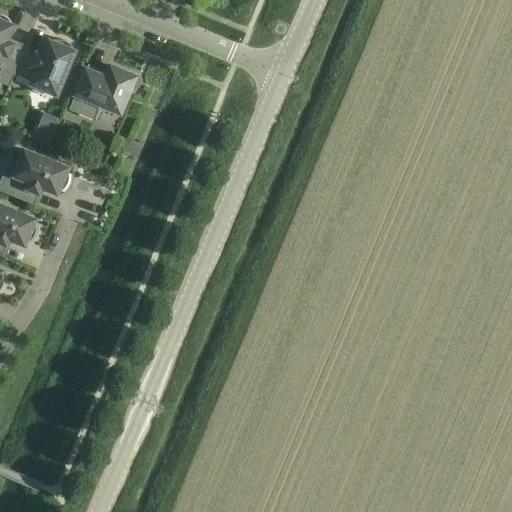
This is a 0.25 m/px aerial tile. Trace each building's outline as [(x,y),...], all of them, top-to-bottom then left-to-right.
[(14,74),(25,48),(6,41),(13,25),(10,24),(11,21),(9,19),(8,18),(5,16),(2,15),(1,14),(0,13),(0,68),(1,69),(0,70),(0,82),(9,86),(14,74)] [(25,48),(14,74),(32,82),(31,84),(57,95),(74,51),(71,50),(72,47),(71,46),(70,45),(68,42),(67,42),(64,40),(61,39),(58,39),(56,39),(53,39),(52,42),(49,40),(43,56),(25,48)] [(124,71),(110,65),(105,77),(85,69),(68,109),(93,120),(99,105),(120,113),(130,90),(133,90),(136,89),(139,87),(140,84),(140,80),(139,77),(136,75),(125,70),(124,71)] [(65,119),(54,144),(67,150),(71,140),(65,137),(72,121),(65,119)] [(39,132),(37,140),(48,145),(53,133),(46,130),(39,132)] [(69,176),(69,174),(69,172),(66,171),(67,168),(24,150),(13,175),(4,171),(0,180),(0,191),(34,205),(41,187),(57,193),(58,190),(61,191),(62,190),(64,188),(65,187),(66,185),(67,184),(68,181),(69,179),(69,177),(69,176)] [(36,227),(36,225),(36,224),(33,223),(35,219),(0,204),(0,256),(1,257),(9,238),(24,245),(25,242),(28,243),(31,241),(33,238),(34,237),(34,235),(35,234),(36,232),(36,230),(36,229),(36,227)]
